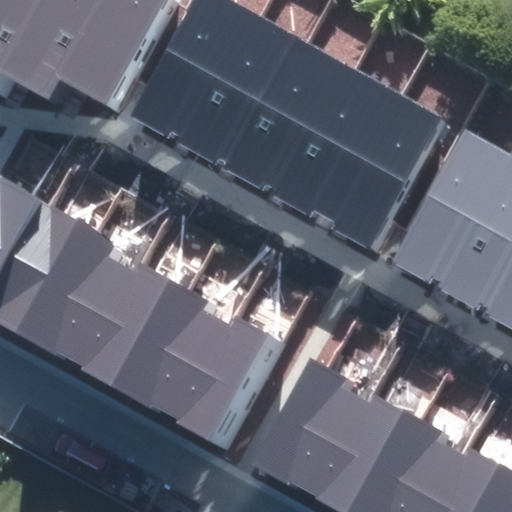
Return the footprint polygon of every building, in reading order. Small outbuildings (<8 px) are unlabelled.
[(38,0),(0,68),(0,69),(46,95),(55,79),(100,0),(38,0)] [(0,0),(0,68),(38,0),(0,0)] [(100,0),(55,79),(104,106),(164,0),(100,0)] [(230,0),(195,0),(131,116),(185,146),(259,16),(230,0)] [(259,16),(185,146),(233,174),(308,43),(259,16)] [(308,43),(233,174),(283,201),(358,71),(308,43)] [(358,71),(283,201),(329,227),(404,97),(358,71)] [(404,97),(329,227),(375,254),(452,125),(404,97)] [(511,158),(463,131),(390,262),(444,292),(511,171),(511,158)] [(511,171),(444,292),(492,320),(511,285),(511,171)] [(0,179),(0,286),(47,206),(0,179)] [(47,206),(0,286),(0,320),(34,340),(94,234),(47,206)] [(94,234),(34,340),(81,367),(141,260),(94,234)] [(141,260),(81,367),(128,393),(188,287),(141,260)] [(511,285),(492,320),(511,330),(511,285)] [(188,287),(128,393),(171,418),(232,311),(188,287)] [(232,311),(171,418),(213,441),(273,335),(232,311)] [(328,370),(267,476),(315,504),(376,398),(328,370)] [(376,398),(315,504),(329,511),(372,511),(423,424),(376,398)] [(423,424),(372,511),(434,511),(469,451),(423,424)] [(511,475),(469,451),(434,511),(491,511),(511,475)] [(511,511),(511,475),(491,511),(511,511)]
